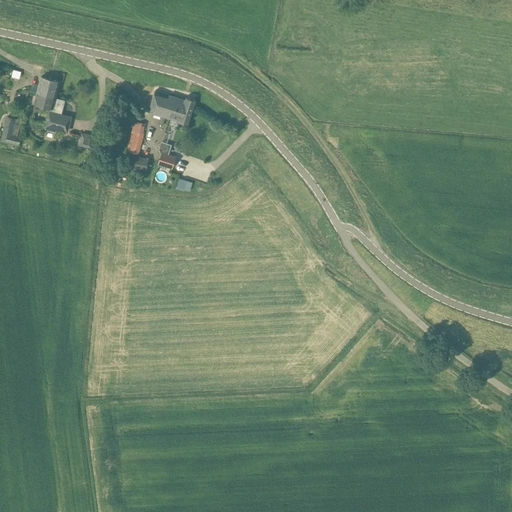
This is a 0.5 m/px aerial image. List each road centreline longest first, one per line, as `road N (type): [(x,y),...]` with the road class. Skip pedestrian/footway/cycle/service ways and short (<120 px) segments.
road 1 (unclassified): [(339,231),(258,122),(217,90),(165,69),(0,32)]
road 2 (unclassified): [(511,393),(404,310),(339,231)]
road 3 (track): [(230,54),(317,138),(368,225),(365,240)]
road 4 (unclassified): [(511,323),(425,290),(363,238),(339,231)]
